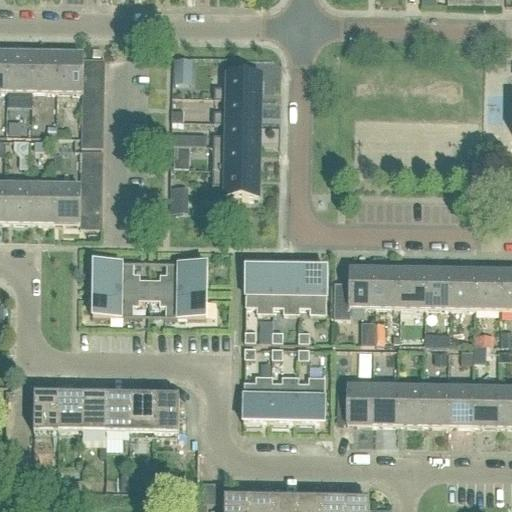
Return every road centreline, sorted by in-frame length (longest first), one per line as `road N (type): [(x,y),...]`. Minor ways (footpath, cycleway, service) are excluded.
road 1 (residential): [(408,473),(220,466),(219,369),(36,365),(27,355),(26,265),(0,265)]
road 2 (residential): [(511,242),(300,235),(301,31)]
road 3 (residential): [(301,31),(0,26)]
road 4 (residential): [(511,34),(301,31)]
